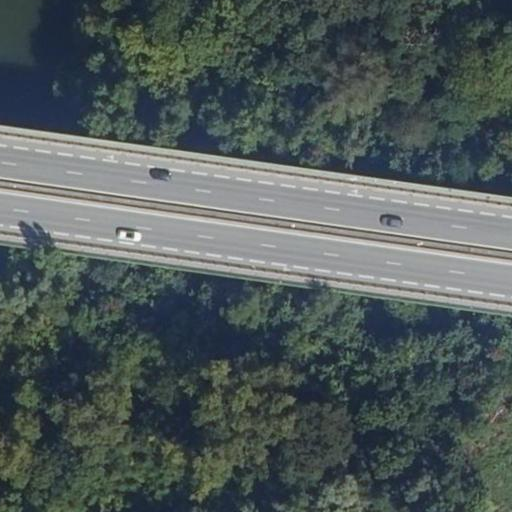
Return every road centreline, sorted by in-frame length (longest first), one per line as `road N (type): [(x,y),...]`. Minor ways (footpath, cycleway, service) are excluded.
road 1 (primary): [(0,203),(511,276)]
road 2 (primary): [(511,230),(0,157)]
